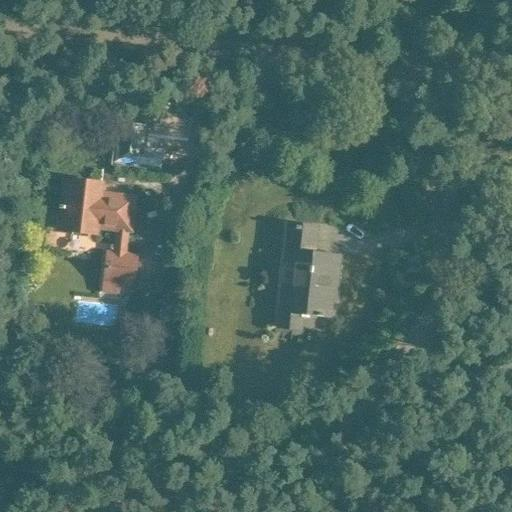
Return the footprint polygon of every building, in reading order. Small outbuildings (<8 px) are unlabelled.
[(122,125),(118,161),(163,166),(164,156),(140,153),(143,127),(122,125)] [(56,230),(68,231),(72,232),(72,236),(87,237),(88,234),(95,235),(96,229),(116,231),(113,255),(108,254),(104,289),(117,290),(118,283),(133,285),(136,257),(125,256),(128,232),(130,233),(134,198),(120,197),(119,202),(100,200),(101,184),(63,180),(60,206),(59,206),(56,230)] [(289,226),(286,253),(296,254),(296,262),(293,289),(291,312),(310,314),(317,315),(317,316),(323,317),(323,315),(326,316),(327,312),(329,312),(331,295),(328,295),(330,277),(336,278),(338,257),(312,254),(315,228),(289,226)] [(138,358),(134,385),(173,391),(180,344),(166,342),(163,362),(138,358)] [(468,466),(465,440),(451,441),(454,468),(468,466)]
